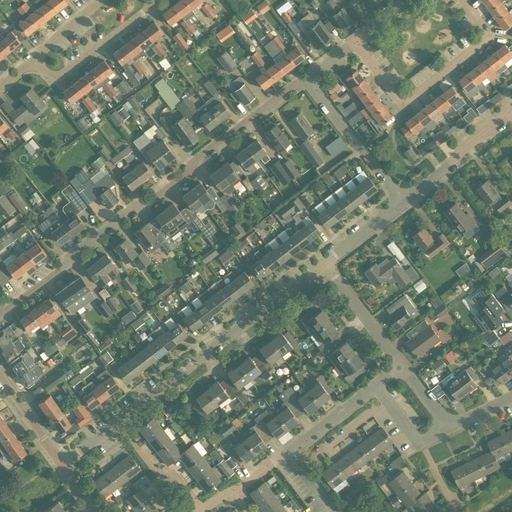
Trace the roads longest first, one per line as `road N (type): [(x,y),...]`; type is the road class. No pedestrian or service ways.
road 1 (residential): [(309,84),(297,83),(192,162),(190,172),(144,207),(132,206),(70,252),(65,267),(0,309)]
road 2 (residential): [(118,420),(326,261)]
road 3 (residential): [(353,42),(402,104),(488,35),(461,0)]
road 4 (residential): [(33,62),(51,75),(66,72),(150,8),(149,0)]
road 5 (residential): [(402,203),(309,84)]
road 6 (residential): [(402,203),(510,110)]
road 7 (residential): [(118,420),(154,471),(173,471),(204,511)]
road 8 (residential): [(403,364),(326,261)]
